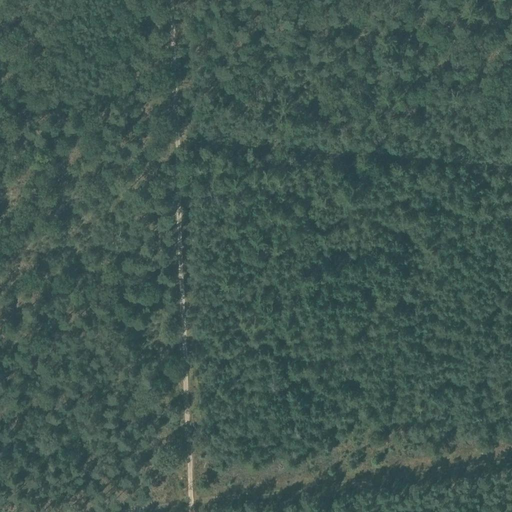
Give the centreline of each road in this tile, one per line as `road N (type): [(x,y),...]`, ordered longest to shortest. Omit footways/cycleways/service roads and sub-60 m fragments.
road 1 (track): [(171,0),(191,511)]
road 2 (track): [(511,457),(124,511)]
